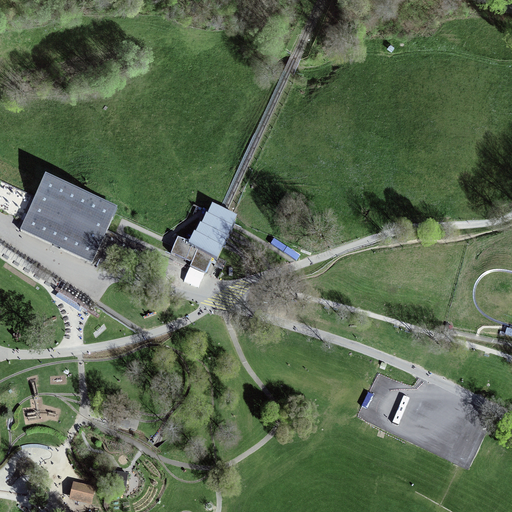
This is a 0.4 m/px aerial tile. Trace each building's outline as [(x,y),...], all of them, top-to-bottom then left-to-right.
[(46,178),(22,230),(91,262),(116,210),(46,178)] [(224,212),(212,206),(208,216),(206,221),(204,220),(200,230),(198,230),(191,245),(178,239),(172,250),(171,254),(186,261),(186,260),(189,261),(192,262),(190,267),(205,274),(212,258),(217,260),(214,267),(222,270),(226,261),(218,257),(223,246),(225,241),(227,236),(230,231),(232,226),(236,217),(224,212)] [(95,306),(64,286),(61,291),(56,288),(55,290),(98,318),(99,316),(92,311),(95,306)] [(115,421),(114,424),(126,428),(127,425),(126,425),(126,422),(119,420),(118,419),(117,422),(115,421)] [(128,475),(114,473),(112,488),(126,490),(128,475)] [(94,489),(74,484),(71,499),(90,503),(94,489)]
